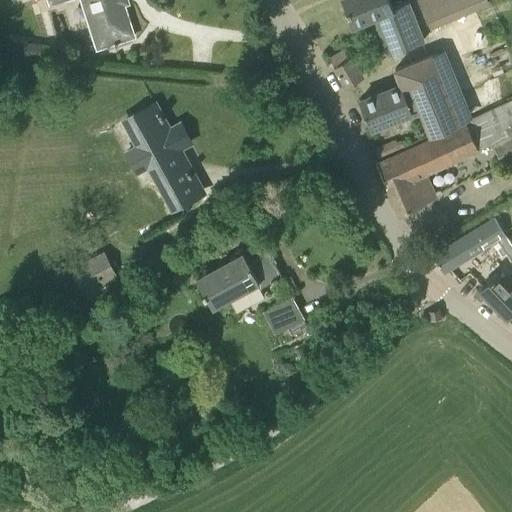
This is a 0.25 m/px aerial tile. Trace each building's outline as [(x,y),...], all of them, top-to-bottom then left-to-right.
[(46,0),(49,6),(68,0),(79,0),(95,47),(133,35),(123,3),(119,4),(117,0),(46,0)] [(388,0),(353,0),(345,3),(352,22),(379,12),(387,35),(383,37),(389,51),(423,38),(420,29),(413,12),(408,0),(392,7),(388,0)] [(441,0),(421,8),(429,26),(489,2),(487,0),(441,0)] [(42,44),(9,40),(8,53),(40,57),(42,44)] [(345,47),(329,57),(347,87),(363,76),(345,47)] [(398,85),(359,99),(369,127),(416,109),(427,136),(471,115),(443,48),(429,54),(395,68),(392,69),(398,85)] [(511,160),(511,98),(376,162),(385,184),(386,184),(398,212),(437,195),(427,174),(479,150),(478,149),(492,143),(504,165),(511,160)] [(168,129),(154,103),(121,121),(133,144),(123,150),(136,174),(147,169),(169,209),(201,191),(178,148),(190,142),(179,122),(168,129)] [(394,140),(374,148),(378,158),(379,158),(403,148),(400,140),(395,142),(394,140)] [(505,232),(511,227),(511,213),(505,203),(491,212),(494,217),(433,254),(443,270),(505,232)] [(281,275),(268,250),(248,261),(242,250),(195,276),(212,308),(257,284),(259,287),(271,281),(272,282),(278,279),(277,277),(281,275)] [(82,298),(116,280),(102,253),(68,271),(82,298)] [(511,272),(501,277),(497,274),(494,264),(466,275),(480,288),(506,316),(511,310),(511,272)] [(275,333),(304,317),(292,294),(263,310),(275,333)] [(430,319),(441,317),(440,308),(428,311),(430,319)]
